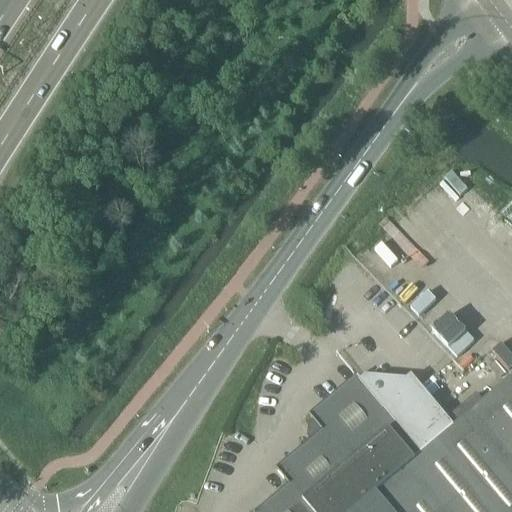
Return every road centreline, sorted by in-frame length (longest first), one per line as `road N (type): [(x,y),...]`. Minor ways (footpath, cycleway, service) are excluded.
road 1 (unclassified): [(142,464),(406,102),(497,17)]
road 2 (primary): [(0,164),(100,0)]
